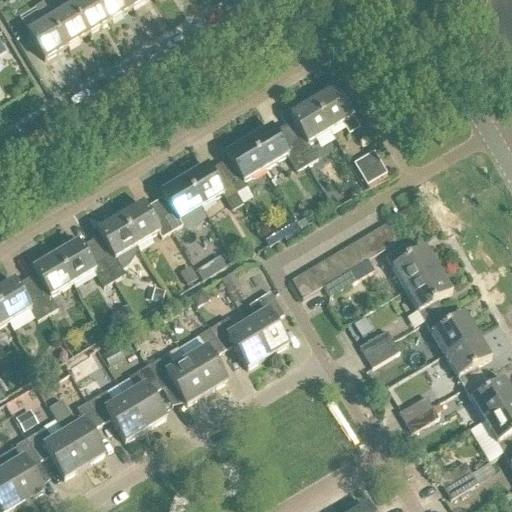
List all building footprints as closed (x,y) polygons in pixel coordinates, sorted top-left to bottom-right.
[(71,12),(75,10),(68,0),(57,0),(66,15),(53,23),(49,25),(66,53),(88,40),(71,12)] [(93,0),(87,0),(88,2),(75,10),(71,12),(88,40),(109,27),(93,0)] [(122,0),(93,0),(109,27),(131,14),(122,0)] [(151,0),(122,0),(131,14),(152,0),(151,0)] [(511,0),(498,0),(498,2),(481,11),(479,20),(506,65),(508,67),(510,69),(511,69),(511,0)] [(49,25),(53,23),(44,8),(35,13),(45,28),(27,39),(44,66),(66,53),(49,25)] [(324,96),(310,104),(330,138),(343,131),(349,140),(359,134),(352,121),(351,122),(335,95),(333,96),(332,94),(325,98),(324,96)] [(308,151),(330,138),(310,104),(296,113),(297,115),(290,119),(291,121),(290,122),(292,126),(283,132),(307,172),(317,165),(308,151)] [(297,178),(307,172),(283,132),(273,138),(270,134),(249,146),(266,176),(288,163),(297,178)] [(245,189),(266,176),(249,146),(226,160),(229,164),(219,170),(237,199),(247,193),(245,189)] [(367,191),(386,179),(375,159),(355,170),(367,191)] [(207,171),(183,185),(201,215),(224,201),(234,217),(244,211),(237,199),(219,170),(210,176),(207,171)] [(180,227),(201,215),(183,185),(162,198),(164,202),(154,209),(172,238),(182,232),(180,227)] [(162,244),(172,238),(154,209),(145,214),(143,209),(120,223),(137,252),(160,239),(162,244)] [(135,260),(137,252),(120,223),(98,236),(100,240),(91,246),(115,287),(127,280),(124,275),(129,270),(133,266),(135,260)] [(268,253),(298,234),(291,224),(270,237),(269,236),(261,242),(268,253)] [(388,228),(377,234),(388,254),(399,247),(388,228)] [(388,254),(377,234),(368,240),(379,259),(388,254)] [(379,259),(368,240),(358,246),(369,265),(379,259)] [(73,290),(96,276),(105,292),(115,287),(91,246),(81,252),(78,247),(55,261),(73,290)] [(369,265),(358,246),(348,252),(360,271),(369,265)] [(360,271),(348,252),(340,257),(351,276),(360,271)] [(386,263),(406,297),(439,278),(425,254),(411,263),(404,252),(386,263)] [(340,257),(331,263),(342,282),(350,277),(351,276),(340,257)] [(51,303),(73,290),(55,261),(33,274),(36,279),(26,285),(48,321),(58,315),(51,303)] [(342,282),(331,263),(321,268),(332,287),(342,282)] [(332,287),(321,268),(312,274),(323,293),(332,287)] [(187,291),(197,285),(190,272),(179,278),(187,291)] [(323,293),(312,274),(302,280),(314,299),(323,293)] [(342,282),(332,287),(323,293),(330,304),(357,288),(350,277),(342,282)] [(229,300),(240,293),(231,278),(220,285),(229,300)] [(452,299),(439,278),(406,297),(426,330),(444,319),(438,308),(452,299)] [(314,299),(302,280),(291,286),(302,306),(314,299)] [(37,328),(48,321),(26,285),(16,291),(13,286),(0,293),(0,313),(9,328),(30,316),(37,328)] [(161,311),(165,298),(154,294),(151,307),(161,311)] [(196,314),(207,308),(201,296),(190,302),(196,314)] [(268,320),(248,331),(269,366),(289,354),(275,330),(285,324),(271,301),(261,307),(268,320)] [(123,328),(134,322),(128,311),(117,318),(123,328)] [(0,333),(9,328),(0,313),(0,333)] [(450,328),(444,319),(426,330),(445,363),(478,343),(464,320),(450,328)] [(248,378),(269,366),(248,331),(237,338),(229,326),(210,337),(224,360),(234,354),(248,378)] [(138,352),(149,345),(142,333),(130,339),(138,352)] [(214,366),(224,360),(210,337),(200,343),(207,356),(187,368),(207,402),(228,390),(214,366)] [(387,338),(360,354),(366,366),(393,349),(387,338)] [(491,364),(478,343),(445,363),(465,396),(484,385),(476,373),(491,364)] [(399,359),(393,349),(366,366),(372,375),(399,359)] [(109,374),(124,366),(116,353),(102,362),(109,374)] [(187,414),(207,402),(187,368),(176,375),(168,362),(149,374),(163,397),(173,391),(187,414)] [(79,395),(91,388),(83,373),(70,380),(79,395)] [(167,427),(153,403),(163,397),(149,374),(130,385),(137,398),(126,404),(146,439),(167,427)] [(489,394),(484,385),(465,396),(485,429),(511,412),(511,399),(503,386),(489,394)] [(126,451),(146,439),(126,404),(114,411),(107,399),(88,410),(101,433),(112,427),(126,451)] [(406,431),(432,415),(425,404),(399,420),(406,431)] [(49,415),(65,441),(85,475),(106,463),(92,439),(101,433),(88,410),(77,416),(85,429),(77,433),(62,408),(49,415)] [(511,412),(485,429),(504,462),(511,457),(511,412)] [(438,424),(432,415),(406,431),(411,441),(438,424)] [(23,438),(37,430),(29,416),(15,424),(23,438)] [(45,435),(27,446),(41,469),(51,463),(65,487),(85,475),(65,441),(53,448),(45,435)] [(30,475),(41,469),(27,446),(16,453),(24,465),(4,477),(24,511),(45,499),(30,475)] [(432,478),(444,471),(438,462),(427,469),(432,478)] [(22,511),(24,511),(4,477),(0,470),(0,511),(22,511)] [(445,498),(472,482),(465,470),(438,486),(445,498)] [(477,490),(472,482),(445,498),(450,506),(477,490)] [(472,511),(468,503),(452,511),(472,511)]
